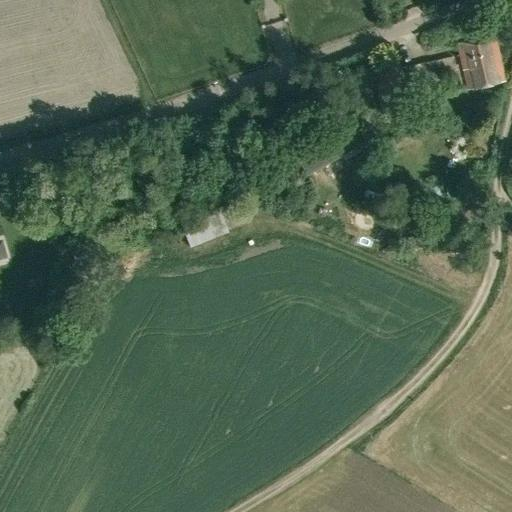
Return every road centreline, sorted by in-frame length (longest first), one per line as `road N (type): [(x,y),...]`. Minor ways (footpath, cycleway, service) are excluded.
road 1 (unclassified): [(0,164),(483,0)]
road 2 (track): [(238,511),(364,428),(421,378),(478,308),(493,272),(498,181),(511,121)]
